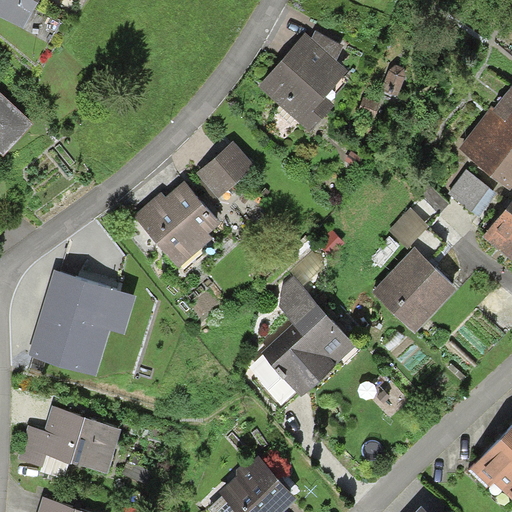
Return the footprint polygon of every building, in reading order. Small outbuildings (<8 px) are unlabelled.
[(0,0),(0,10),(24,24),(37,0),(0,0)] [(344,39),(315,26),(312,33),(337,54),(344,39)] [(312,33),(306,27),(259,81),(310,125),(334,97),(325,89),(347,63),(337,54),(312,33)] [(396,61),(389,66),(382,85),(388,87),(386,89),(392,91),(393,88),(398,90),(406,71),(405,64),(396,61)] [(511,77),(462,144),(511,181),(511,77)] [(34,118),(0,86),(0,148),(3,151),(34,118)] [(380,101),(363,95),(358,109),(376,115),(380,101)] [(234,136),(194,171),(213,194),(253,158),(234,136)] [(362,154),(352,148),(347,157),(357,163),(362,154)] [(498,188),(468,165),(449,190),(479,213),(498,188)] [(162,188),(135,211),(179,262),(214,233),(209,227),(221,216),(185,174),(165,192),(162,188)] [(431,183),(421,195),(440,210),(450,198),(431,183)] [(511,191),(482,230),(511,252),(511,191)] [(411,204),(390,228),(408,243),(429,219),(411,204)] [(334,229),(318,243),(330,256),(345,240),(334,229)] [(415,241),(373,286),(416,325),(458,280),(415,241)] [(137,288),(54,264),(29,349),(96,369),(110,323),(125,328),(137,288)] [(295,317),(263,348),(301,388),(356,336),(294,272),(283,284),(279,301),(295,317)] [(121,421),(52,401),(45,426),(28,421),(19,455),(43,462),(47,447),(69,453),(68,455),(109,466),(121,421)] [(511,414),(470,460),(490,478),(495,473),(511,489),(511,414)] [(260,450),(220,487),(243,511),(274,511),(298,490),(260,450)] [(149,467),(127,461),(124,470),(145,477),(149,467)] [(109,511),(43,493),(37,511),(109,511)] [(436,511),(422,498),(409,511),(436,511)] [(137,511),(139,507),(124,502),(121,511),(137,511)]
